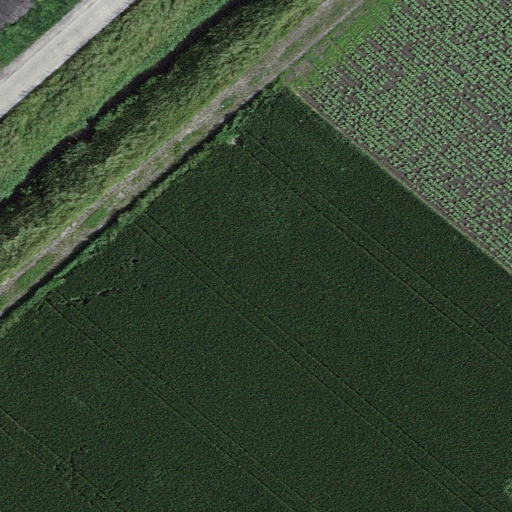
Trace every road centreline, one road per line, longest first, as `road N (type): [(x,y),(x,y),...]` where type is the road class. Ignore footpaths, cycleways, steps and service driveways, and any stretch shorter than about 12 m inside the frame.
road 1 (track): [(353,0),(0,307)]
road 2 (track): [(115,0),(0,101)]
